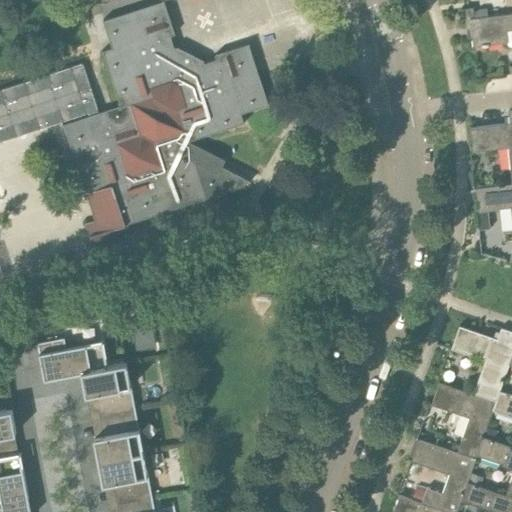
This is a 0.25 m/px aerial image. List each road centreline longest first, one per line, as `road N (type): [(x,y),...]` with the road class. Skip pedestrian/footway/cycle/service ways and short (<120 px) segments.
road 1 (residential): [(312,511),(393,284),(406,111)]
road 2 (residential): [(40,511),(19,395),(73,383),(99,511)]
